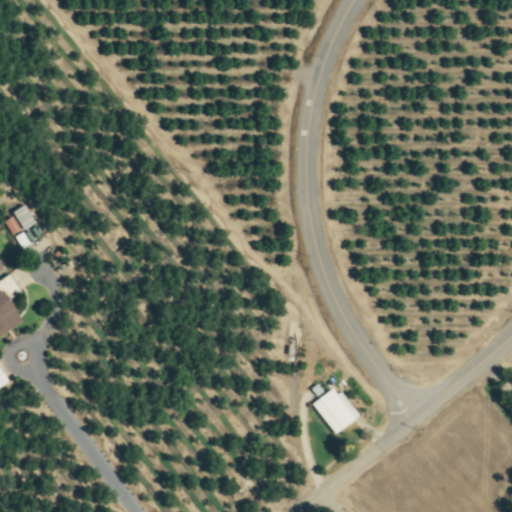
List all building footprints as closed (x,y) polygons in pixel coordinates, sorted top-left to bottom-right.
[(7,212),(18,230),(31,223),(19,204),(7,212)] [(0,220),(0,221),(7,234),(16,229),(8,216),(0,220)] [(0,275),(0,299),(14,290),(3,274),(0,275)] [(0,332),(15,322),(0,300),(0,332)] [(353,418),(332,385),(307,402),(329,434),(353,418)]
